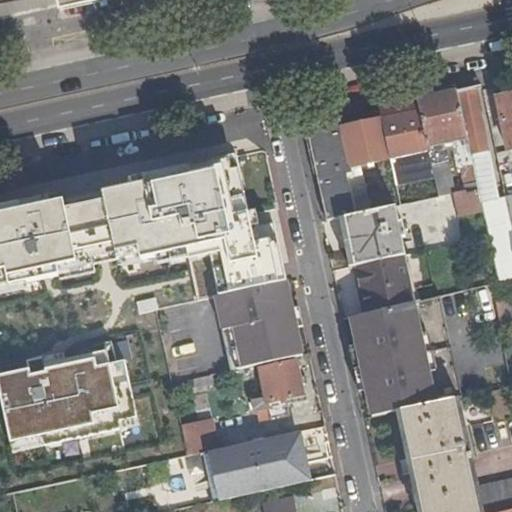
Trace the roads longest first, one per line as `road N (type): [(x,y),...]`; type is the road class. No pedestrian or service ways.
road 1 (residential): [(363,511),(267,70)]
road 2 (primary): [(388,0),(0,93)]
road 3 (primary): [(0,128),(267,70)]
road 4 (primary): [(267,70),(511,25)]
